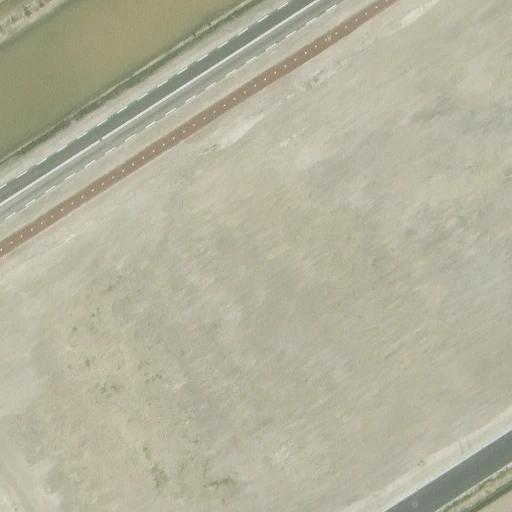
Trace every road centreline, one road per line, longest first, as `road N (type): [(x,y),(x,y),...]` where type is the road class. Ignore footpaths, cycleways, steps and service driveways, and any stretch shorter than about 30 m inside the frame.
road 1 (tertiary): [(0,204),(317,0)]
road 2 (unclassified): [(408,511),(511,445)]
